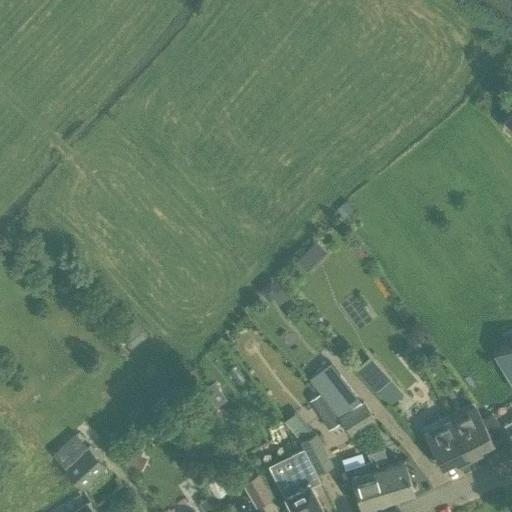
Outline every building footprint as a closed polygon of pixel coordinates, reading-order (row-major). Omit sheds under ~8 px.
[(133,320),(118,333),(130,346),(145,333),(133,320)] [(511,382),(511,337),(492,350),(511,382)] [(375,390),(389,377),(371,356),(356,369),(375,390)] [(336,415),(358,401),(325,363),(307,378),(319,391),(332,409),(336,415)] [(322,416),(332,409),(319,391),(310,397),(322,416)] [(339,417),(349,431),(373,416),(362,399),(358,401),(336,415),(338,418),(339,417)] [(449,416),(466,454),(480,447),(479,445),(491,439),(474,404),(449,416)] [(285,420),(299,438),(312,427),(298,410),(285,420)] [(466,454),(449,416),(424,428),(442,463),(453,457),(455,460),(466,454)] [(511,417),(503,422),(511,438),(511,417)] [(302,438),(318,471),(333,464),(317,431),(302,438)] [(64,462),(61,464),(79,483),(102,461),(85,442),(76,450),(65,439),(53,450),(64,462)] [(382,445),(366,450),(371,457),(374,456),(386,497),(412,489),(403,458),(387,463),(382,445)] [(295,446),(263,466),(293,511),(324,511),(304,482),(315,476),(295,446)] [(386,497),(374,456),(371,457),(343,466),(348,484),(353,482),(359,505),(386,497)] [(256,502),(270,494),(256,470),(241,478),(256,502)] [(196,500),(204,511),(220,511),(207,493),(196,500)] [(69,511),(94,511),(86,500),(69,511)]
